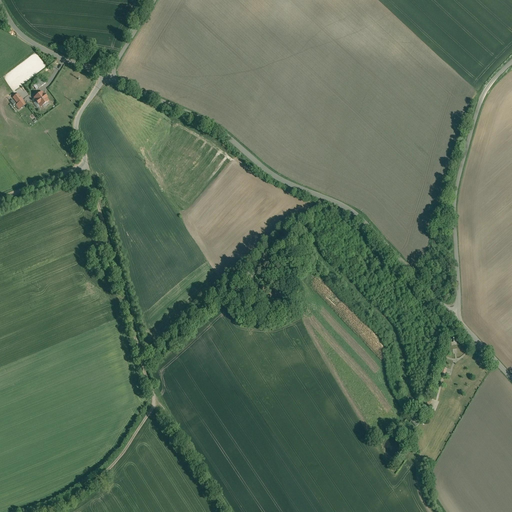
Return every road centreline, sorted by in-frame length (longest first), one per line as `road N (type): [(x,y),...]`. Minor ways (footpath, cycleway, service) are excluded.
road 1 (unclassified): [(105,76),(200,117),(283,180),(356,213),(454,315)]
road 2 (unclassified): [(511,60),(484,91),(455,188),(454,315)]
road 3 (unclassified): [(105,76),(77,120),(87,165),(0,200)]
road 4 (unclassified): [(0,4),(28,41),(105,76)]
